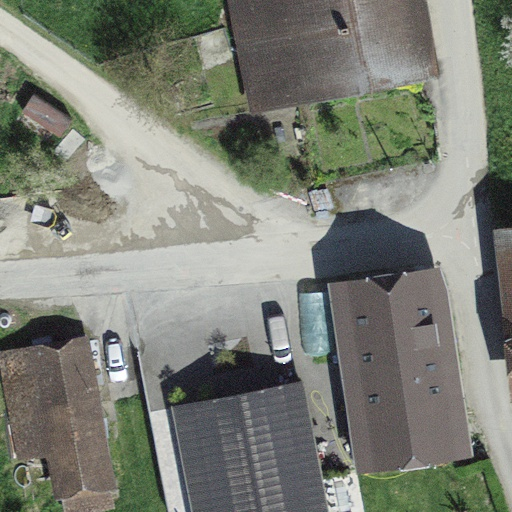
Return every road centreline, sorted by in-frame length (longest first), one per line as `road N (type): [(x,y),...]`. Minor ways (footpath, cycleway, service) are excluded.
road 1 (unclassified): [(469,220),(348,252),(0,276)]
road 2 (track): [(0,20),(208,167),(251,203),(295,258)]
road 3 (unclassified): [(469,220),(501,445),(511,473)]
road 4 (unclassified): [(450,0),(469,220)]
